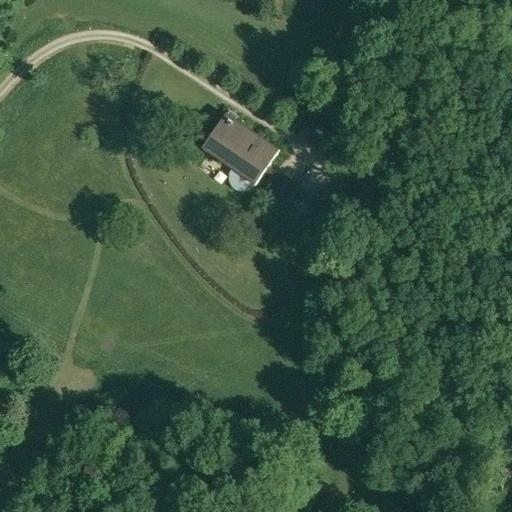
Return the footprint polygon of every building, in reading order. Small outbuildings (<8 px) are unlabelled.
[(206,150),(232,168),(258,186),(283,150),(230,114),(206,150)] [(258,186),(232,168),(230,175),(229,179),(230,182),(230,185),(231,187),(234,190),(237,193),(240,195),(244,195),(249,193),(258,186)] [(337,195),(340,197),(359,210),(376,185),(354,169),(337,195)] [(261,202),(278,214),(296,188),(279,177),(261,202)] [(345,242),(355,244),(357,235),(348,232),(345,242)] [(319,236),(314,257),(322,259),(327,237),(319,236)]
